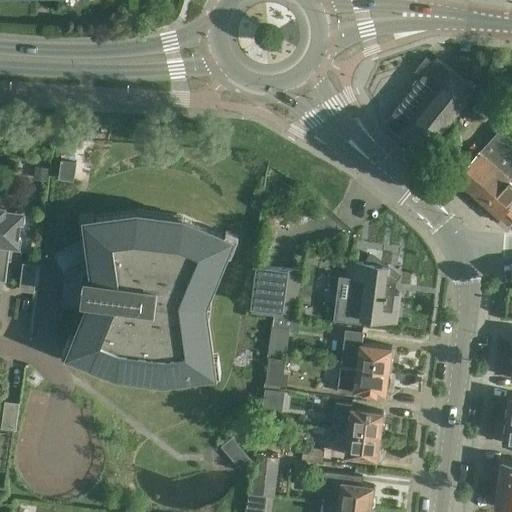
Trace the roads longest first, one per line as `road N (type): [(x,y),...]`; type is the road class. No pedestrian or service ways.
road 1 (tertiary): [(441,511),(467,284),(460,255)]
road 2 (tertiary): [(460,255),(435,218),(352,145),(295,77)]
road 3 (tertiary): [(218,47),(117,62),(0,58)]
road 4 (tertiary): [(317,20),(405,15),(511,26)]
